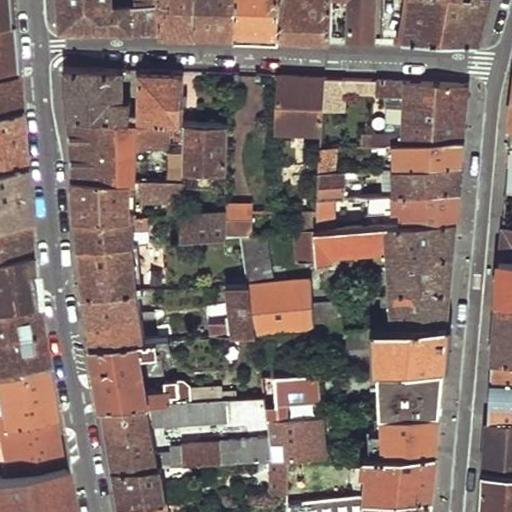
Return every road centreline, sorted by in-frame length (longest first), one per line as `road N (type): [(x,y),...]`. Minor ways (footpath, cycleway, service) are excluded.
road 1 (residential): [(97,511),(54,258),(39,44)]
road 2 (residential): [(39,44),(494,67)]
road 3 (residential): [(494,67),(455,511)]
